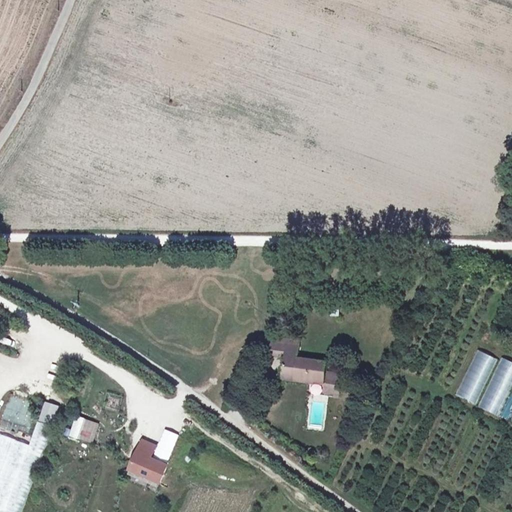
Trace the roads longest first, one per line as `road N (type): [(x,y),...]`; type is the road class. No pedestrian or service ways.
road 1 (unclassified): [(0,237),(511,243)]
road 2 (residential): [(0,275),(118,340),(358,511)]
road 3 (unclassified): [(0,146),(80,0)]
